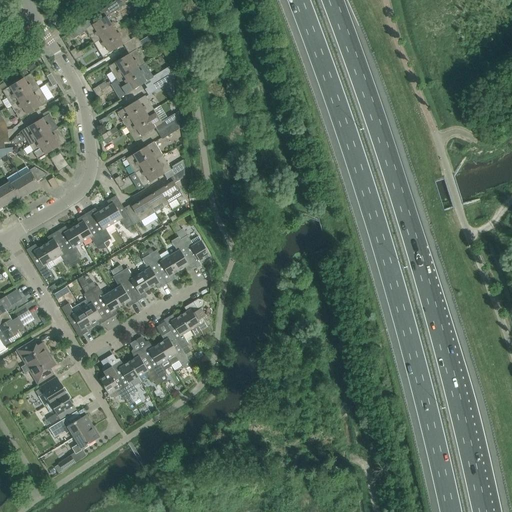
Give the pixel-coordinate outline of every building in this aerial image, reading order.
[(114,12),(124,5),(121,0),(116,0),(99,11),(103,18),(99,20),(108,34),(122,26),(114,12)] [(99,20),(95,23),(94,22),(87,20),(66,36),(70,42),(87,31),(94,43),(108,34),(99,20)] [(132,38),(131,39),(122,26),(108,34),(116,48),(123,44),(126,49),(140,41),(136,35),(132,38)] [(102,57),(116,48),(108,34),(94,43),(102,57)] [(136,49),(138,48),(139,49),(143,46),(140,41),(126,49),(129,54),(122,58),(131,72),(145,63),(136,49)] [(117,80),(131,72),(122,58),(108,66),(117,80)] [(131,72),(139,86),(154,77),(145,63),(131,72)] [(158,81),(170,73),(169,66),(155,75),(158,81)] [(120,98),(139,86),(131,72),(117,80),(111,84),(120,98)] [(25,96),(39,88),(31,73),(17,82),(25,96)] [(171,81),(170,73),(158,81),(155,83),(159,89),(160,88),(171,81)] [(96,93),(101,90),(108,86),(105,81),(98,86),(93,89),(96,93)] [(11,105),(25,96),(17,82),(2,91),(11,105)] [(25,96),(34,110),(48,101),(39,88),(25,96)] [(139,118),(154,109),(145,95),(131,104),(139,118)] [(20,119),(34,110),(25,96),(11,105),(20,119)] [(126,126),(139,118),(131,104),(117,112),(126,126)] [(167,127),(176,121),(173,116),(162,123),(154,109),(139,118),(148,132),(155,128),(158,132),(167,127)] [(44,136),(58,128),(49,113),(35,122),(44,136)] [(134,140),(148,132),(139,118),(126,126),(134,140)] [(180,128),(176,122),(176,121),(167,127),(158,132),(162,139),(180,128)] [(30,145),(44,136),(35,122),(21,131),(30,145)] [(44,136),(53,150),(66,142),(58,128),(44,136)] [(4,142),(9,141),(8,136),(0,136),(0,153),(5,152),(5,148),(4,142)] [(38,159),(53,150),(44,136),(30,145),(38,159)] [(148,164),(163,155),(154,141),(140,150),(148,164)] [(135,173),(148,164),(140,150),(126,158),(135,173)] [(55,155),(63,168),(69,165),(61,152),(55,155)] [(58,171),(63,168),(55,155),(50,158),(58,171)] [(148,164),(157,178),(171,169),(163,155),(148,164)] [(176,173),(184,168),(183,159),(172,166),(176,173)] [(143,187),(157,178),(148,164),(135,173),(143,187)] [(40,186),(36,180),(48,174),(35,166),(30,170),(31,171),(20,178),(29,193),(40,186)] [(182,195),(175,183),(185,176),(184,168),(176,173),(167,178),(170,183),(160,190),(168,204),(182,195)] [(23,196),(29,193),(20,178),(11,184),(9,182),(21,201),(25,198),(23,196)] [(20,201),(21,201),(9,182),(0,187),(0,191),(8,203),(14,200),(15,201),(19,199),(20,201)] [(155,212),(168,204),(160,190),(146,198),(155,212)] [(134,225),(124,208),(116,195),(107,201),(109,205),(104,209),(113,224),(120,219),(126,229),(134,225)] [(136,223),(155,212),(146,198),(132,207),(137,216),(133,218),(136,223)] [(113,224),(104,209),(98,212),(95,208),(86,213),(106,247),(109,246),(110,243),(108,240),(111,238),(105,228),(113,224)] [(104,249),(106,247),(86,213),(77,219),(80,223),(74,227),(83,242),(90,237),(96,247),(97,247),(97,248),(104,249)] [(193,245),(187,235),(183,228),(182,229),(176,220),(172,222),(171,223),(179,236),(198,269),(207,263),(204,259),(210,255),(201,240),(193,245)] [(83,242),(74,227),(68,230),(65,226),(56,231),(74,261),(82,256),(76,246),(83,242)] [(66,265),(74,261),(56,231),(47,237),(50,241),(44,245),(53,260),(56,264),(63,260),(66,265)] [(198,269),(179,236),(171,241),(177,251),(170,255),(179,270),(185,267),(187,271),(196,266),(198,269)] [(53,260),(44,245),(38,248),(35,244),(26,250),(44,279),(52,274),(46,264),(53,260)] [(157,250),(153,252),(150,246),(147,249),(150,254),(149,254),(167,284),(176,278),(173,274),(179,270),(170,255),(170,256),(166,250),(159,255),(157,250)] [(167,284),(149,254),(147,250),(141,253),(144,258),(142,259),(148,269),(141,273),(150,288),(156,285),(158,289),(167,284)] [(127,268),(123,270),(120,265),(117,267),(138,301),(147,296),(144,292),(150,288),(141,273),(133,278),(127,268)] [(129,307),(138,301),(117,267),(112,270),(115,275),(113,276),(119,286),(111,291),(121,306),(126,302),(129,307)] [(121,306),(111,291),(104,295),(98,285),(96,286),(93,281),(88,284),(109,319),(117,314),(115,309),(121,306)] [(100,324),(109,319),(88,284),(82,288),(85,293),(83,294),(86,299),(79,304),(93,327),(99,323),(100,324)] [(0,299),(0,305),(8,301),(5,296),(0,299)] [(181,315),(190,330),(197,326),(203,335),(205,335),(205,336),(210,333),(210,332),(211,331),(202,316),(205,315),(202,310),(201,311),(200,310),(198,310),(197,309),(202,305),(203,301),(199,300),(198,299),(184,307),(187,311),(181,315)] [(0,321),(9,315),(9,314),(5,309),(11,305),(8,301),(0,305),(0,321)] [(79,304),(72,308),(69,303),(61,308),(79,337),(88,331),(87,330),(93,327),(79,304)] [(190,330),(181,315),(175,319),(172,314),(164,320),(170,331),(185,354),(190,351),(187,345),(189,344),(186,339),(193,335),(190,330)] [(0,334),(21,322),(18,317),(12,320),(9,315),(0,321),(0,334)] [(0,351),(1,353),(7,349),(4,346),(21,335),(18,329),(24,326),(21,322),(0,334),(0,351)] [(164,340),(158,344),(168,359),(171,365),(179,360),(181,364),(181,365),(182,365),(185,369),(191,365),(188,359),(185,354),(170,331),(162,336),(164,340)] [(23,371),(49,355),(47,351),(47,349),(43,342),(37,345),(34,340),(17,350),(26,364),(21,367),(23,371)] [(150,343),(141,348),(159,378),(162,383),(166,380),(167,376),(165,374),(166,373),(160,363),(168,359),(158,344),(153,347),(150,343)] [(152,382),(159,378),(141,348),(132,354),(135,358),(129,361),(141,381),(149,377),(152,382)] [(49,355),(23,371),(25,373),(29,370),(38,384),(54,374),(51,368),(56,365),(53,359),(51,359),(49,355)] [(121,361),(112,366),(130,395),(134,402),(140,399),(136,392),(137,391),(134,386),(141,381),(129,361),(123,365),(121,361)] [(106,376),(100,379),(109,394),(116,390),(122,400),(125,399),(129,405),(134,402),(130,395),(112,366),(103,371),(106,376)] [(57,377),(35,390),(38,396),(45,406),(45,407),(46,406),(67,394),(66,393),(57,377)] [(47,419),(44,421),(47,426),(50,423),(51,424),(76,409),(67,394),(46,406),(49,411),(54,408),(57,413),(47,418),(47,419)] [(74,437),(93,426),(86,415),(71,424),(66,427),(68,432),(70,431),(74,437)] [(54,425),(49,428),(55,437),(65,431),(66,433),(68,432),(66,427),(71,424),(66,417),(54,425)] [(93,426),(74,437),(78,444),(72,448),(76,454),(88,446),(87,444),(100,437),(93,426)] [(75,462),(71,455),(59,463),(63,470),(75,462)]
